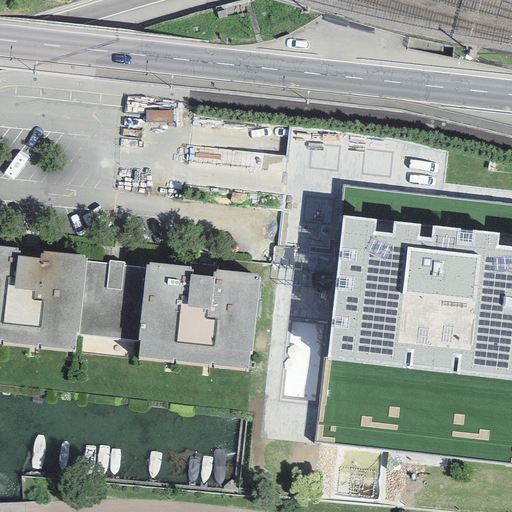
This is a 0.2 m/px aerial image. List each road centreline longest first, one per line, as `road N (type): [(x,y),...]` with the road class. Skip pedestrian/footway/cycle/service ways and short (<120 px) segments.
road 1 (primary): [(511,95),(0,41)]
road 2 (motorway): [(0,39),(134,0)]
